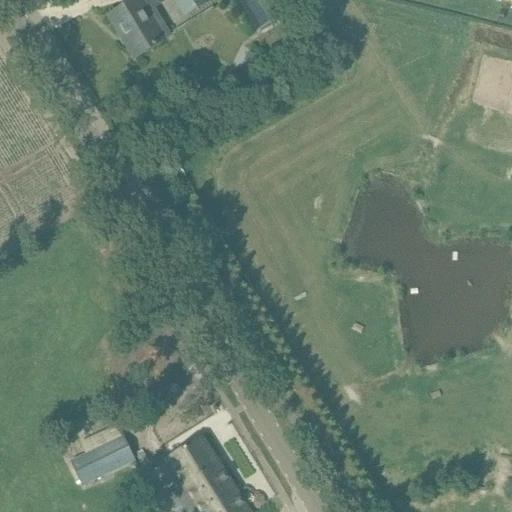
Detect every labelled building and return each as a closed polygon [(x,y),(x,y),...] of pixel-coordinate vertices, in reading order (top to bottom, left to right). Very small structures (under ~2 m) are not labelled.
[(134,59),(151,49),(162,42),(146,14),(168,0),(174,0),(184,16),(208,1),(206,0),(137,0),(136,0),(108,17),(122,39),(124,38),(128,44),(125,45),(134,59)] [(272,0),(240,0),(259,31),(283,17),(272,0)] [(80,485),(133,459),(122,438),(69,463),(80,485)] [(176,511),(247,511),(201,439),(166,462),(182,487),(167,497),(176,511)] [(173,511),(164,494),(174,489),(173,488),(159,495),(162,501),(151,507),(153,511),(173,511)]
